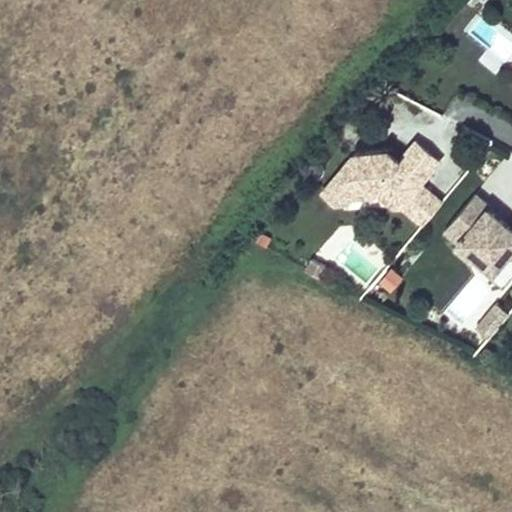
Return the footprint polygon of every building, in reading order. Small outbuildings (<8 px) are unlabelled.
[(421,180),(440,158),(417,138),(400,157),(390,148),(358,148),(321,189),(341,207),(357,188),(376,189),(391,203),(396,197),(401,202),(421,180)] [(422,221),(441,199),(421,180),(401,202),(422,221)] [(511,230),(499,219),(496,223),(490,218),(493,214),(486,209),(488,207),(473,194),(443,229),(455,239),(450,245),(469,260),(473,255),(490,269),(504,251),(511,258),(511,230)] [(496,223),(499,219),(493,214),(490,218),(496,223)] [(322,272),(327,263),(313,256),(309,265),(322,272)] [(393,293),(404,275),(390,266),(379,284),(393,293)]
